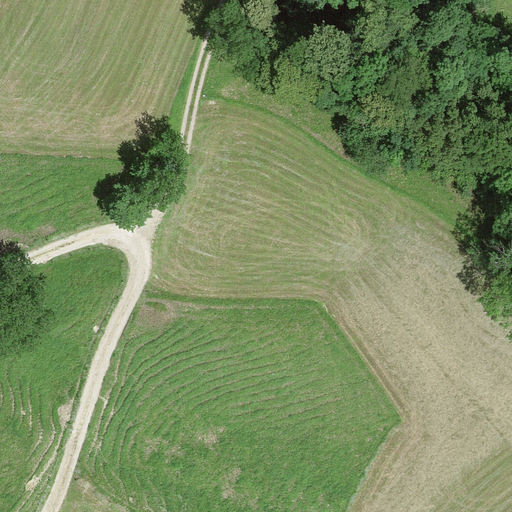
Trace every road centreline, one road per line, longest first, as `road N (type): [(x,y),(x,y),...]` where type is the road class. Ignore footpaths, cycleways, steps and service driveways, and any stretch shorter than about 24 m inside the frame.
road 1 (track): [(44,511),(65,469),(85,386),(137,269),(124,238)]
road 2 (track): [(124,238),(167,194),(223,0)]
road 3 (track): [(124,238),(103,232),(0,272)]
